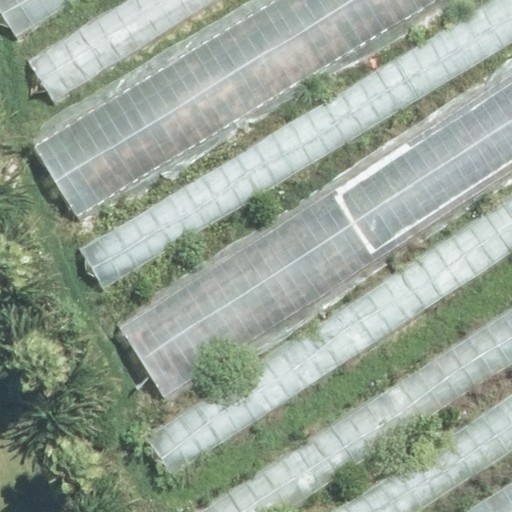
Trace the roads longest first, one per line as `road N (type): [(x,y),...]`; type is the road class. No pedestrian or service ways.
road 1 (unknown): [(423,511),(158,0)]
road 2 (unknown): [(365,0),(511,284)]
